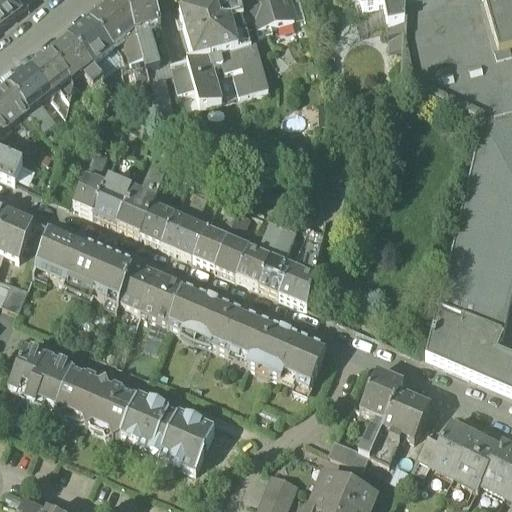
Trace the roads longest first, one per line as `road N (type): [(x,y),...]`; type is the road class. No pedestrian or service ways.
road 1 (residential): [(355,356),(0,201)]
road 2 (residential): [(226,511),(244,475),(327,423),(355,356)]
road 3 (residential): [(511,426),(355,356)]
